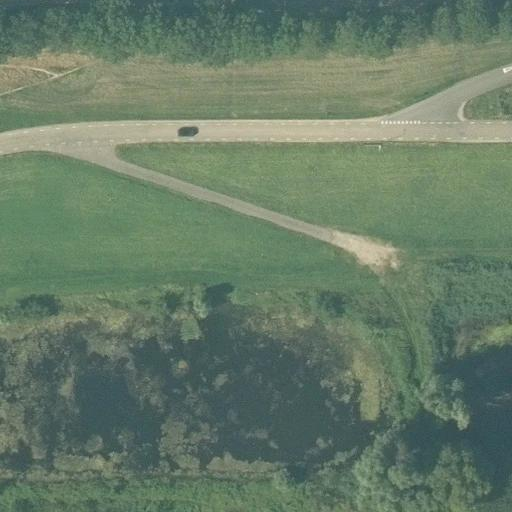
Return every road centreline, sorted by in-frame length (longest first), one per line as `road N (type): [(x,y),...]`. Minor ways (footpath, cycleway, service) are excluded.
road 1 (unclassified): [(0,144),(75,133),(407,132)]
road 2 (unclassified): [(407,132),(437,104),(511,74)]
